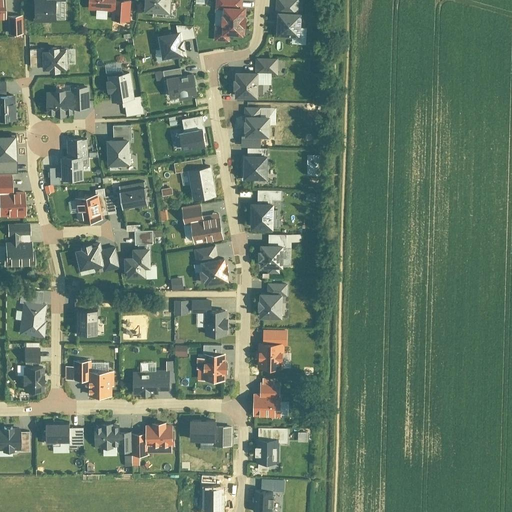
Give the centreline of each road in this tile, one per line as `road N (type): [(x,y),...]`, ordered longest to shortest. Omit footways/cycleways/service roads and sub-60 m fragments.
road 1 (residential): [(242,408),(244,261),(211,71),(217,59),(255,48),(261,0)]
road 2 (residential): [(56,407),(242,408)]
road 3 (residential): [(56,407),(57,284),(48,233)]
